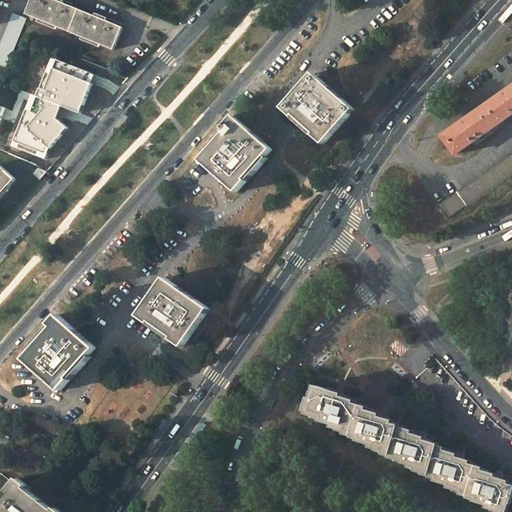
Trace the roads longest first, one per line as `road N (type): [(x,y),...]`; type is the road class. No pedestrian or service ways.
road 1 (residential): [(0,349),(314,0)]
road 2 (tertiary): [(323,226),(123,511)]
road 3 (residential): [(0,244),(217,0)]
road 4 (residential): [(384,278),(267,397),(225,511)]
road 5 (tertiary): [(504,0),(362,172)]
road 6 (residential): [(384,278),(511,415)]
